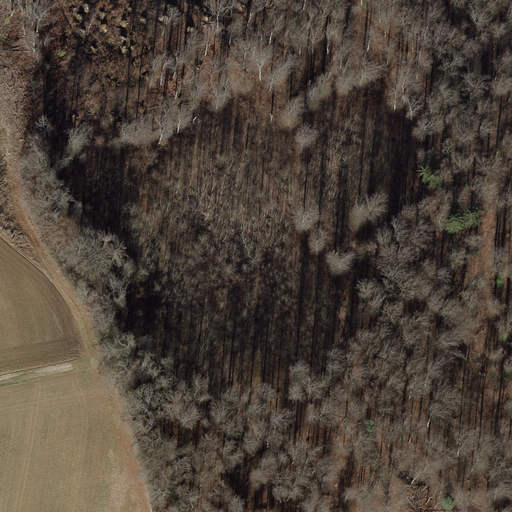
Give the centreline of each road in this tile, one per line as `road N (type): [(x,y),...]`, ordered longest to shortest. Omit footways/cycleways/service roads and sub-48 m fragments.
road 1 (track): [(397,511),(399,492),(362,401),(350,331),(247,137),(219,42),(175,0)]
road 2 (track): [(0,378),(117,352),(131,319),(62,132),(80,23)]
